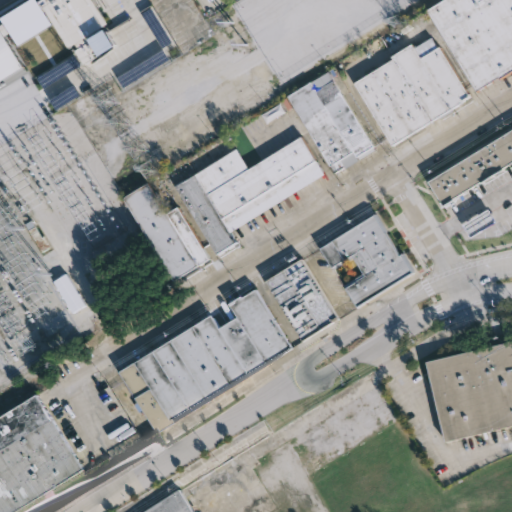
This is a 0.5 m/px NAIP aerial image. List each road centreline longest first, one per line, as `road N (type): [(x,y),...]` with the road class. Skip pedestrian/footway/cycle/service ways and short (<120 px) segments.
road 1 (residential): [(102,359),(511,103)]
road 2 (tertiary): [(427,290),(306,361),(295,383)]
road 3 (tertiary): [(295,383),(316,383),(438,309)]
road 4 (residential): [(456,279),(392,175)]
